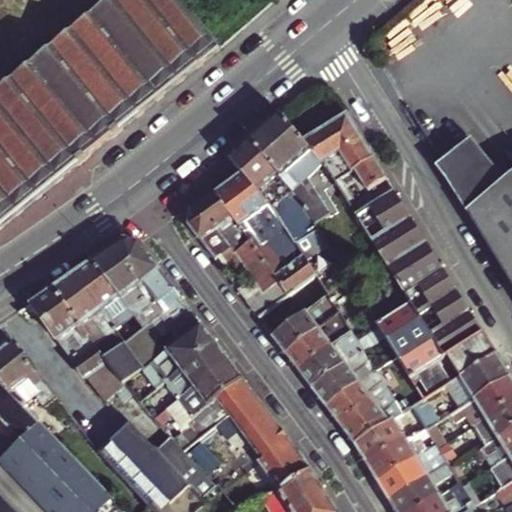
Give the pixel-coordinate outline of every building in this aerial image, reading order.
[(112,0),(0,92),(0,225),(218,48),(177,0),(112,0)] [(348,114),(306,142),(324,165),(330,172),(336,182),(355,170),(368,190),(388,177),(348,114)] [(283,157),(306,142),(279,115),(248,141),(270,164),(283,157)] [(249,173),(270,164),(248,141),(227,158),(243,176),(244,175),(249,173)] [(511,177),(508,180),(474,141),(440,166),(511,280),(511,177)] [(295,193),(316,227),(331,216),(308,181),(324,165),(306,142),(283,157),(270,164),(295,193)] [(318,230),(316,227),(295,193),(270,164),(249,173),(244,175),(278,217),(282,223),(295,244),(318,230)] [(244,175),(243,176),(225,188),(217,194),(252,242),(251,243),(289,297),(304,285),(315,277),(303,257),(288,267),(264,234),(282,223),(278,217),(244,175)] [(427,240),(395,190),(369,206),(385,231),(372,239),(388,265),(427,240)] [(252,242),(217,194),(192,211),(191,229),(214,260),(225,252),(236,266),(241,262),(261,290),(246,301),(259,319),(289,297),(251,243),(252,242)] [(405,292),(418,284),(431,305),(458,288),(427,240),(388,265),(400,284),(405,292)] [(140,244),(124,241),(116,246),(166,311),(183,299),(140,244)] [(166,311),(116,246),(92,262),(144,330),(126,343),(145,368),(163,355),(176,345),(203,325),(183,299),(166,311)] [(92,262),(74,275),(126,343),(144,330),(92,262)] [(126,343),(74,275),(54,289),(96,345),(111,334),(114,338),(99,349),(106,358),(126,343)] [(259,319),(275,339),(329,298),(325,292),(315,277),(304,285),(289,297),(259,319)] [(458,288),(431,305),(444,325),(431,333),(445,356),(485,332),(458,288)] [(54,289),(31,304),(87,377),(107,400),(118,391),(125,401),(134,395),(125,383),(106,358),(99,349),(96,345),(54,289)] [(275,339),(287,356),(320,332),(331,323),(322,310),(332,303),(329,298),(275,339)] [(410,377),(424,400),(446,385),(447,385),(462,376),(498,353),(485,332),(445,356),(431,333),(412,303),(377,324),(378,326),(384,335),(410,377)] [(145,368),(159,388),(216,343),(203,325),(176,345),(163,355),(145,368)] [(355,340),(361,349),(384,335),(378,326),(355,340)] [(287,356),(300,374),(334,350),(320,332),(287,356)] [(300,374),(312,389),(365,355),(361,349),(355,340),(353,336),(334,350),(300,374)] [(56,398),(9,338),(0,345),(0,382),(23,406),(35,396),(44,408),(56,398)] [(145,368),(126,343),(106,358),(125,383),(145,368)] [(216,343),(159,388),(172,406),(230,361),(216,343)] [(461,407),(475,398),(511,375),(498,353),(462,376),(447,385),(461,407)] [(312,389),(327,409),(360,385),(376,374),(376,372),(365,355),(312,389)] [(197,440),(230,415),(256,395),(230,361),(172,406),(186,425),(197,440)] [(327,409),(341,427),(373,403),(387,392),(381,384),(382,383),(376,374),(360,385),(327,409)] [(472,426),(474,425),(511,401),(511,375),(475,398),(461,407),(472,426)] [(398,385),(412,407),(424,400),(410,377),(398,385)] [(98,511),(112,499),(23,406),(0,382),(0,417),(22,440),(0,461),(49,511),(98,511)] [(341,427),(355,446),(388,424),(392,421),(402,414),(389,396),(387,392),(373,403),(341,427)] [(256,395),(230,415),(263,460),(259,462),(280,490),(312,470),(256,395)] [(429,424),(444,418),(435,396),(420,403),(429,424)] [(511,401),(474,425),(486,443),(511,426),(511,401)] [(355,446),(367,465),(404,443),(392,421),(388,424),(355,446)] [(130,423),(99,453),(153,509),(156,511),(194,511),(205,502),(204,500),(217,487),(183,449),(168,463),(130,423)] [(426,429),(429,435),(436,431),(433,425),(426,429)] [(492,468),(511,455),(511,426),(486,443),(479,447),(492,468)] [(367,465),(380,485),(417,461),(431,452),(437,448),(429,435),(426,429),(420,433),(404,443),(367,465)] [(446,462),(437,448),(431,452),(440,465),(446,462)] [(504,487),(511,481),(511,455),(492,468),(504,487)] [(380,485),(391,502),(428,479),(417,461),(380,485)] [(391,502),(396,511),(414,511),(440,495),(434,488),(454,475),(449,466),(428,479),(391,502)] [(337,511),(312,470),(280,490),(256,505),(260,511),(337,511)] [(506,509),(511,504),(511,481),(504,487),(495,492),(506,509)] [(414,511),(455,511),(465,506),(471,502),(461,487),(459,483),(440,495),(414,511)] [(17,511),(0,494),(0,511),(17,511)] [(125,511),(112,499),(98,511),(125,511)] [(477,511),(471,502),(465,506),(468,511),(466,511),(477,511)]
